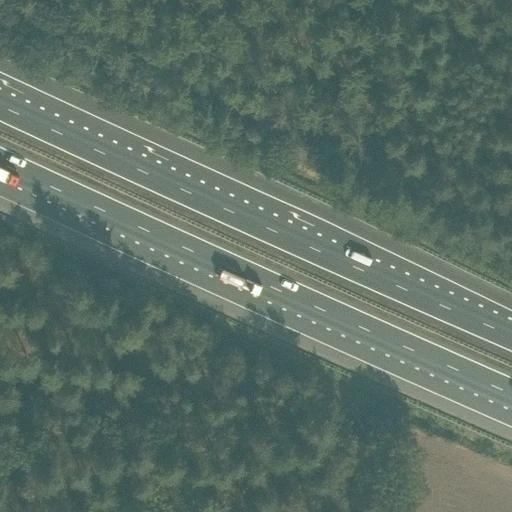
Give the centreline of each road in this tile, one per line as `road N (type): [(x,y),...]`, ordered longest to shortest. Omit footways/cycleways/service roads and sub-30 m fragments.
road 1 (motorway): [(511,333),(0,100)]
road 2 (motorway): [(0,162),(511,393)]
